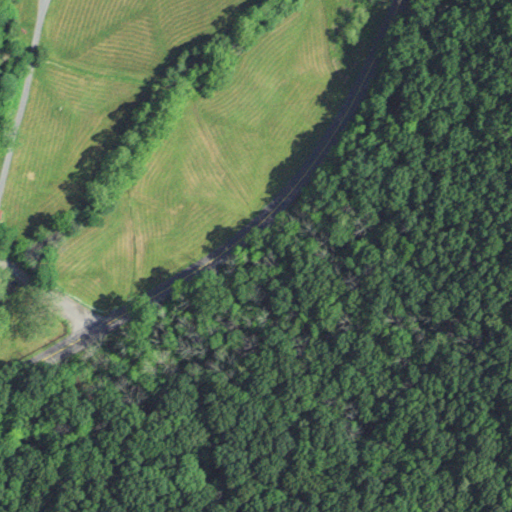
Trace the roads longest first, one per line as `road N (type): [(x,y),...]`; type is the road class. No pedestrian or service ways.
road 1 (tertiary): [(0,389),(198,274),(297,192),(355,114),(411,0)]
road 2 (residential): [(106,328),(0,252)]
